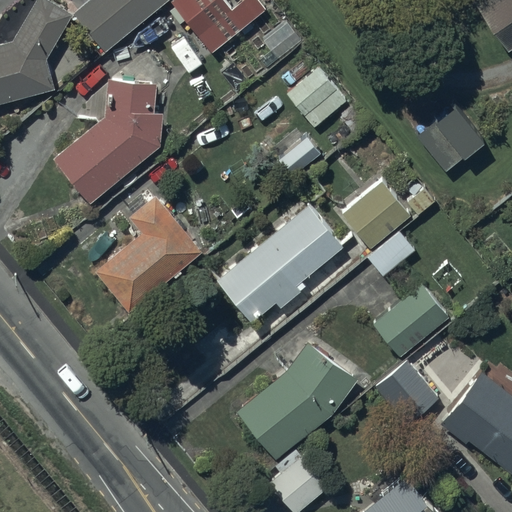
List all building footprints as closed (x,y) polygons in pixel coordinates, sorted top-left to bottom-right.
[(36,0),(12,41),(0,44),(0,106),(54,90),(44,58),(70,16),(43,0),(36,0)] [(85,0),(74,9),(106,48),(163,0),(85,0)] [(171,0),(212,50),(266,6),(261,0),(239,0),(232,6),(226,0),(171,0)] [(511,0),(470,0),(508,53),(511,49),(511,0)] [(301,38),(287,19),(261,38),(276,57),(301,38)] [(320,64),(287,91),(314,125),(347,98),(320,64)] [(89,201),(159,142),(161,108),(155,108),(156,78),(109,77),(108,106),(104,106),(104,112),(52,156),(89,201)] [(485,138),(456,102),(431,123),(428,119),(412,132),(442,168),(458,155),(460,158),(485,138)] [(307,134),(278,158),(291,174),(320,150),(307,134)] [(406,200),(417,213),(433,198),(413,177),(406,184),(414,193),(406,200)] [(383,178),(341,212),(369,246),(410,213),(383,178)] [(155,192),(128,214),(141,229),(95,267),(129,307),(201,248),(155,192)] [(309,202),(216,282),(249,321),(274,301),(280,307),(306,284),(303,281),(345,245),(309,202)] [(400,229),(368,255),(384,274),(415,248),(400,229)] [(423,282),(373,322),(401,354),(449,315),(423,282)] [(275,456),(330,411),(357,375),(306,338),(285,367),(235,410),(275,456)] [(436,397),(406,359),(371,388),(402,425),(436,397)] [(482,368),(441,420),(466,440),(468,436),(511,470),(511,391),(484,369),(482,368)] [(268,480),(295,511),(328,483),(301,452),(268,480)] [(429,511),(403,479),(362,511),(429,511)]
